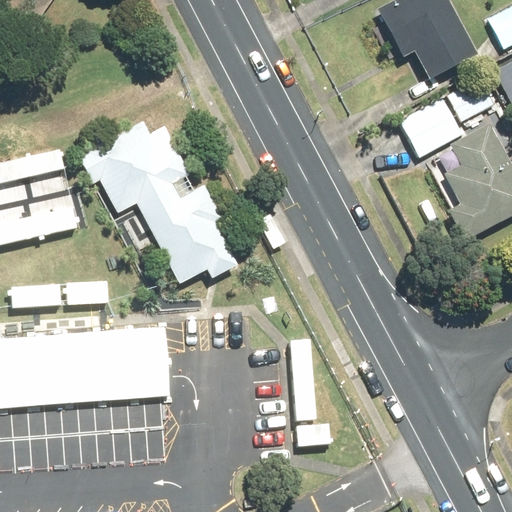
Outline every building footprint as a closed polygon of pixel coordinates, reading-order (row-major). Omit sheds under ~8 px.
[(54,0),(0,0),(0,9),(32,32),(54,0)] [(479,57),(448,0),(396,0),(377,10),(404,60),(416,54),(432,82),(479,57)] [(511,6),(483,21),(499,53),(511,47),(511,6)] [(510,113),(511,111),(511,59),(487,75),(510,113)] [(394,123),(415,162),(445,146),(462,138),(455,126),(494,105),(480,78),(394,123)] [(231,271),(152,120),(79,158),(112,221),(128,213),(174,301),(231,271)] [(511,217),(511,166),(491,126),(449,148),(460,167),(445,175),(462,207),(450,213),(465,242),(511,217)] [(60,151),(0,165),(0,184),(64,170),(60,151)] [(72,206),(0,222),(0,242),(77,225),(72,206)] [(361,451),(321,376),(288,393),(301,418),(298,418),(299,459),(322,458),(328,469),(361,451)]
